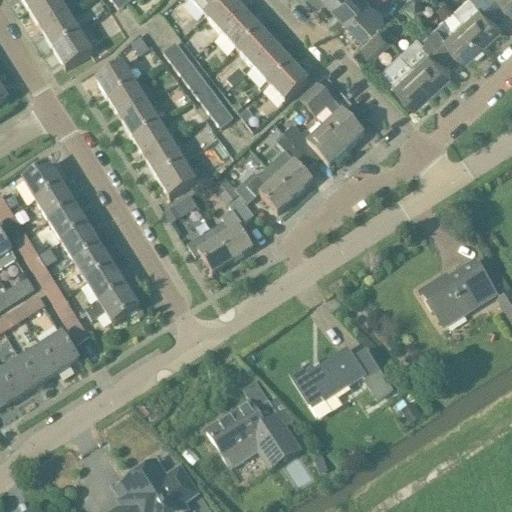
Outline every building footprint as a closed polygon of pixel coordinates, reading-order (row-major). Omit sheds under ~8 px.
[(19,0),(28,13),(49,0),(19,0)] [(49,0),(28,13),(40,33),(67,16),(57,0),(49,0)] [(118,13),(131,3),(128,0),(118,0),(111,5),(118,13)] [(206,20),(228,0),(192,0),(190,3),(206,20)] [(245,16),(230,0),(228,0),(206,20),(222,37),(245,16)] [(328,0),(328,1),(343,18),(362,0),(328,0)] [(368,0),(362,0),(343,18),(360,35),(382,15),(368,0)] [(475,0),(478,3),(460,20),(482,43),(500,27),(489,15),(497,8),(489,0),(475,0)] [(511,9),(511,0),(489,0),(497,8),(504,1),(511,9)] [(40,33),(52,53),(79,36),(67,16),(40,33)] [(260,33),(245,16),(222,37),(237,54),(260,33)] [(428,34),(446,54),(454,47),(466,59),(482,43),(460,20),(450,29),(442,20),(435,26),(428,34)] [(387,39),(378,31),(361,47),(369,56),(387,39)] [(276,50),(260,33),(237,54),(253,72),(276,50)] [(439,60),(446,54),(428,34),(420,41),(417,37),(399,53),(433,89),(450,73),(439,60)] [(79,36),(52,53),(64,73),(92,56),(79,36)] [(162,57),(167,63),(180,53),(175,47),(162,57)] [(292,67),(276,50),(253,72),(268,89),(292,67)] [(185,59),(180,53),(167,63),(172,69),(185,59)] [(415,105),(433,89),(399,53),(382,69),(415,105)] [(189,65),(185,59),(172,69),(177,75),(189,65)] [(96,82),(108,103),(136,86),(123,65),(96,82)] [(177,75),(181,82),(194,72),(189,65),(177,75)] [(308,85),(292,67),(268,89),(284,106),(308,85)] [(199,78),(194,72),(181,82),(186,88),(199,78)] [(199,78),(186,88),(191,94),(204,84),(199,78)] [(209,91),(204,84),(191,94),(196,101),(209,91)] [(108,103),(120,122),(148,105),(136,86),(108,103)] [(316,106),(325,97),(316,87),(299,103),(316,122),(324,115),(316,106)] [(201,107),(214,97),(209,91),(196,101),(201,107)] [(219,103),(214,97),(201,107),(206,113),(219,103)] [(224,110),(219,103),(206,113),(211,120),(224,110)] [(120,122),(132,142),(160,125),(148,105),(120,122)] [(323,130),(345,154),(362,138),(334,106),(324,115),(331,123),(323,130)] [(224,110),(211,120),(216,126),(229,116),(224,110)] [(233,122),(229,116),(216,126),(220,132),(233,122)] [(132,142),(144,161),(172,144),(160,125),(132,142)] [(309,164),(316,157),(327,169),(345,154),(323,130),(312,139),(307,134),(302,138),(294,128),(284,137),(293,146),(309,164)] [(144,161),(156,181),(184,164),(172,144),(144,161)] [(278,162),(269,171),(294,200),(313,183),(301,171),(309,164),(293,146),(289,149),(285,153),(287,154),(278,162)] [(184,164),(156,181),(169,201),(196,184),(184,164)] [(36,205),(62,188),(49,167),(22,183),(36,205)] [(254,176),(232,194),(238,202),(245,210),(255,201),(260,198),(276,216),(294,200),(269,171),(258,180),(254,176)] [(36,205),(48,225),(75,209),(62,188),(36,205)] [(13,219),(1,200),(0,200),(0,225),(1,227),(13,219)] [(222,221),(225,226),(213,233),(231,265),(252,252),(239,230),(241,229),(243,227),(252,220),(245,210),(238,202),(228,210),(231,215),(222,221)] [(75,209),(48,225),(61,245),(87,228),(75,209)] [(174,209),(164,215),(171,226),(181,220),(174,209)] [(1,227),(13,247),(26,239),(13,219),(1,227)] [(100,249),(87,228),(61,245),(74,265),(100,249)] [(213,233),(192,246),(187,249),(195,263),(200,259),(211,277),(231,265),(213,233)] [(0,237),(0,273),(16,263),(0,237)] [(26,239),(13,247),(26,267),(38,259),(26,239)] [(100,249),(74,265),(86,286),(113,269),(100,249)] [(51,280),(38,259),(26,267),(39,287),(51,280)] [(445,280),(421,295),(444,331),(495,299),(475,268),(448,285),(445,280)] [(126,289),(113,269),(86,286),(99,306),(126,289)] [(64,300),(51,280),(39,287),(51,308),(64,300)] [(14,307),(33,295),(26,283),(7,295),(14,307)] [(139,310),(126,289),(99,306),(100,307),(85,316),(91,326),(106,316),(112,327),(139,310)] [(511,295),(511,293),(495,303),(511,328),(511,295)] [(0,315),(14,307),(7,295),(0,299),(0,315)] [(25,324),(45,311),(37,300),(17,312),(25,324)] [(76,320),(64,300),(51,308),(64,328),(76,320)] [(0,329),(4,336),(25,324),(17,312),(0,322),(0,329)] [(90,342),(76,320),(64,328),(77,349),(90,342)] [(58,377),(79,363),(62,336),(41,349),(58,377)] [(58,377),(41,349),(21,362),(37,389),(58,377)] [(324,405),(362,381),(364,384),(379,374),(364,352),(352,360),(347,352),(312,375),(308,369),(290,380),(316,422),(330,414),(324,405)] [(37,389),(21,362),(0,375),(17,402),(37,389)] [(0,412),(17,402),(0,375),(0,374),(0,412)] [(379,375),(363,385),(376,405),(392,396),(379,375)] [(296,449),(269,407),(256,416),(251,407),(235,418),(236,419),(207,438),(231,474),(266,452),(273,464),(296,449)] [(183,511),(180,506),(193,497),(178,474),(165,483),(153,466),(123,486),(131,498),(121,505),(123,508),(115,511),(183,511)]
